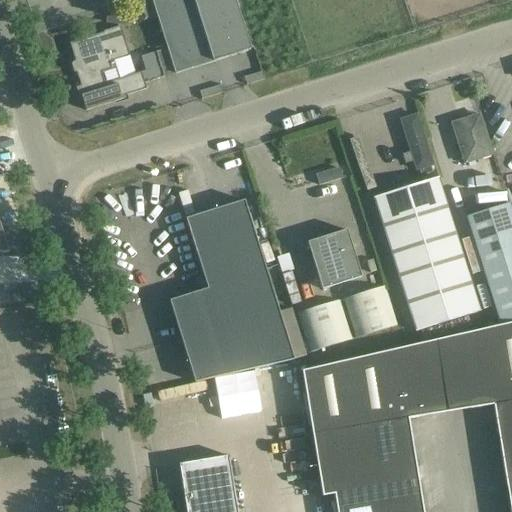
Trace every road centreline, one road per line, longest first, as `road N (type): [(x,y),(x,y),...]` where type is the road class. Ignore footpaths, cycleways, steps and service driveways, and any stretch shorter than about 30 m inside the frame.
road 1 (unclassified): [(49,178),(511,35)]
road 2 (unclassified): [(126,511),(107,385),(49,178)]
road 3 (unclassified): [(49,178),(0,26)]
